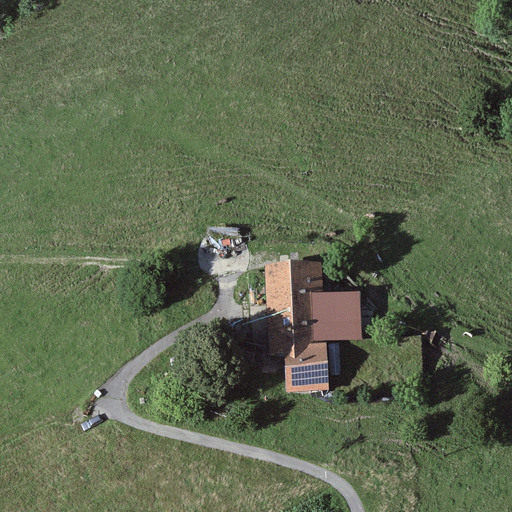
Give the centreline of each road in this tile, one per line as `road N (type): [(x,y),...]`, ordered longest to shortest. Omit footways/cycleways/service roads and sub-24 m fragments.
road 1 (track): [(0,258),(209,265),(227,297),(135,363),(114,388),(114,409),(139,423),(308,468),(345,489),(354,511)]
road 2 (track): [(511,354),(371,296),(326,265),(273,256),(209,265)]
